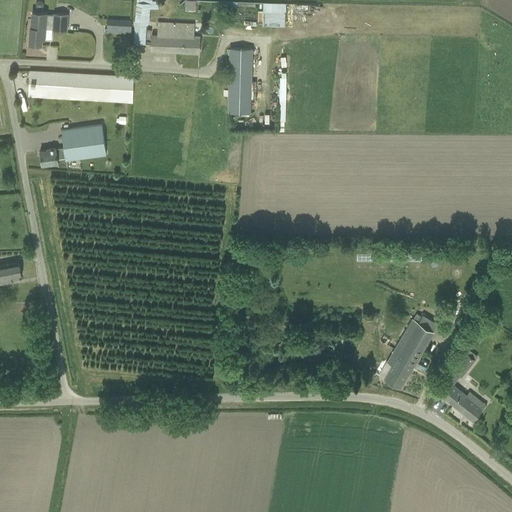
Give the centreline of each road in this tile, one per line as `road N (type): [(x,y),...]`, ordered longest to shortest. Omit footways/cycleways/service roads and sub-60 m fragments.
road 1 (unclassified): [(511,483),(422,414),(391,403),(66,402)]
road 2 (unclassified): [(66,402),(0,67)]
road 3 (unclassified): [(210,74),(0,67)]
